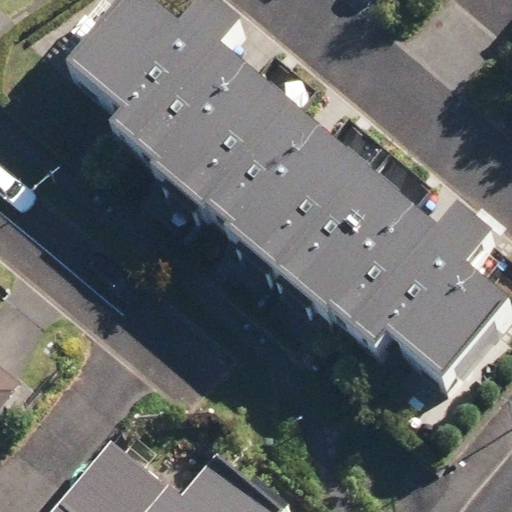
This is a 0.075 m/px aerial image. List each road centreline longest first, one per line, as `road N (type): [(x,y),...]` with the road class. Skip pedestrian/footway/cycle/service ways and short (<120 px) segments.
road 1 (residential): [(8,511),(155,337)]
road 2 (residential): [(0,212),(155,337)]
road 3 (residential): [(294,0),(408,88)]
road 4 (residential): [(408,88),(511,177)]
